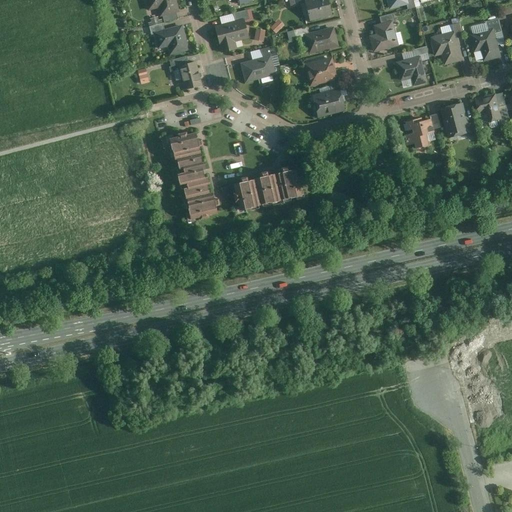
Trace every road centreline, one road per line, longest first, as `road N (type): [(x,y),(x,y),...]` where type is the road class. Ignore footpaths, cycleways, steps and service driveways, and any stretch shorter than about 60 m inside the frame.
road 1 (tertiary): [(0,366),(511,248)]
road 2 (tertiary): [(511,228),(0,343)]
road 3 (residential): [(374,112),(295,130),(226,91)]
road 4 (residential): [(444,364),(482,511)]
road 5 (residential): [(511,73),(374,112)]
